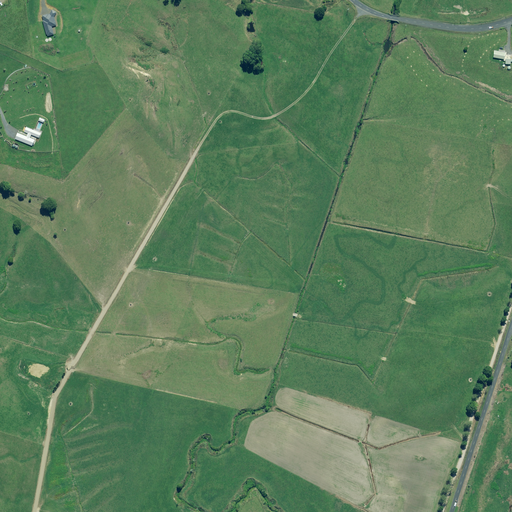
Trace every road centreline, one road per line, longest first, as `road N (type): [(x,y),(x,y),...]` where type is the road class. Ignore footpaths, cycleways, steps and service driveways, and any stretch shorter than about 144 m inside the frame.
road 1 (unclassified): [(511,327),(451,511)]
road 2 (tertiary): [(511,20),(454,27),(386,16),(353,0)]
